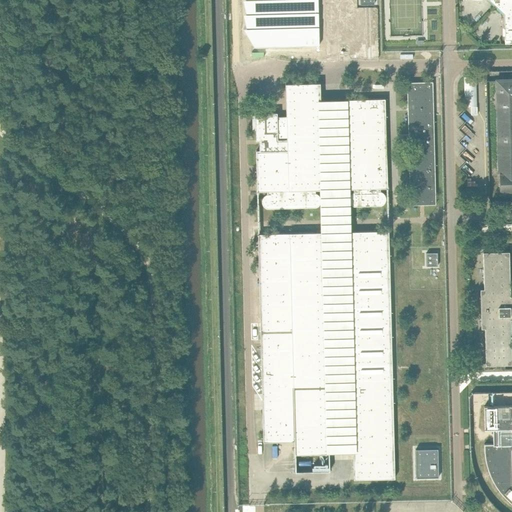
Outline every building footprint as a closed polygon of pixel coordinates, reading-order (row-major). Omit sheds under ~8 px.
[(252,0),(253,46),(320,45),(318,0),(252,0)] [(511,0),(490,0),(504,13),(505,43),(511,43),(511,0)] [(476,77),(473,77),(463,77),(464,106),(471,106),(471,114),(477,114),(477,106),(476,106),(476,77)] [(500,190),(510,190),(511,189),(511,79),(497,80),(497,88),(500,190)] [(401,177),(401,186),(409,186),(410,205),(435,204),(432,82),(407,82),(408,135),(400,135),(401,143),(408,143),(409,177),(401,177)] [(262,109),(252,110),(252,129),(255,129),(256,140),(259,140),(259,150),(256,150),(257,191),(264,191),(266,191),(267,194),(266,194),(266,195),(265,195),(264,196),(263,197),(263,198),(262,198),(262,199),(262,200),(262,201),(262,202),(262,203),(262,204),(262,205),(263,205),(263,206),(264,207),(265,207),(265,208),(266,208),(290,208),(313,207),(320,207),(322,207),(320,100),(320,85),(320,83),(285,84),(285,85),(286,116),(277,116),(277,112),(264,112),(264,109),(262,109)] [(359,99),(344,99),(347,203),(350,203),(350,204),(351,204),(351,205),(352,205),(353,206),(354,206),(381,205),(382,205),(382,204),(383,204),(384,203),(384,202),(385,202),(385,201),(385,200),(385,199),(385,198),(385,197),(385,196),(385,195),(384,194),(383,193),(382,192),(381,192),(380,191),(380,188),(386,188),(384,99),(359,99)] [(511,223),(485,224),(484,224),(483,225),(482,225),(482,226),(481,226),(481,227),(480,228),(480,229),(481,230),(481,231),(481,232),(482,232),(483,233),(484,233),(511,232),(511,223)] [(350,231),(347,231),(353,452),(353,479),(362,479),(394,478),(394,473),(393,448),(393,430),(392,410),(388,248),(388,242),(388,240),(388,230),(383,231),(350,231)] [(289,233),(258,234),(260,324),(260,336),(263,442),(294,441),(295,451),(295,454),(326,453),(326,452),(322,232),(320,232),(288,233),(289,233)] [(509,251),(501,252),(502,249),(502,248),(501,248),(501,247),(500,247),(499,247),(498,248),(497,252),(483,252),(484,289),(480,289),(480,292),(481,328),(485,328),(486,365),(511,364),(511,320),(511,319),(511,296),(510,296),(509,251)] [(437,253),(426,253),(426,266),(437,266),(437,253)] [(511,405),(484,406),(484,429),(493,429),(493,443),(484,444),(484,451),(485,457),(486,463),(488,469),(490,475),(493,480),(496,486),(499,491),(504,496),(510,501),(511,503),(511,405)] [(437,449),(415,449),(416,477),(438,477),(437,449)]
